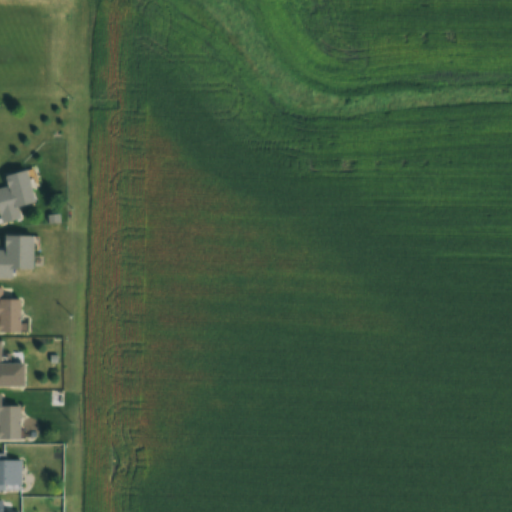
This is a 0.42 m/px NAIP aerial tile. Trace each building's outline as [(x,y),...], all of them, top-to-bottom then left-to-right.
[(32,201),(24,169),(1,175),(4,187),(0,187),(0,222),(0,223),(19,218),(16,205),(32,201)] [(30,269),(31,235),(1,234),(1,249),(0,249),(0,277),(12,277),(12,269),(30,269)] [(0,331),(17,331),(17,298),(0,297),(0,331)] [(0,386),(23,387),(22,363),(0,363),(0,386)] [(0,438),(17,439),(17,406),(0,405),(0,438)] [(0,459),(0,490),(1,491),(1,485),(19,485),(19,459),(0,459)]
